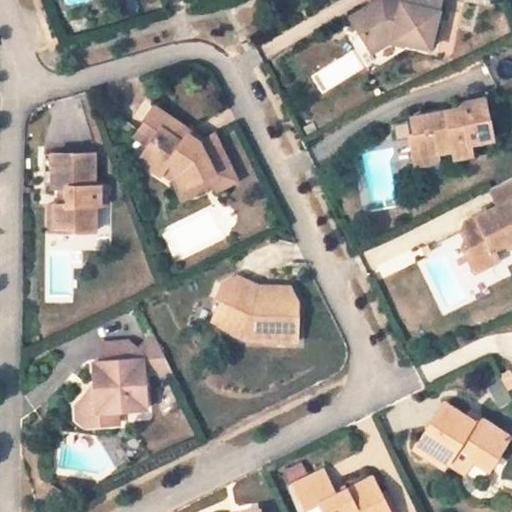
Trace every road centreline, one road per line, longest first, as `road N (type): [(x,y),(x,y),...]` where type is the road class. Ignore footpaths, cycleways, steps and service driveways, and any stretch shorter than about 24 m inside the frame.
road 1 (residential): [(134,511),(374,384),(292,199),(209,44),(190,37),(72,78)]
road 2 (residential): [(17,88),(7,511)]
road 3 (unknown): [(280,175),(467,83)]
road 4 (unknown): [(334,292),(463,227)]
